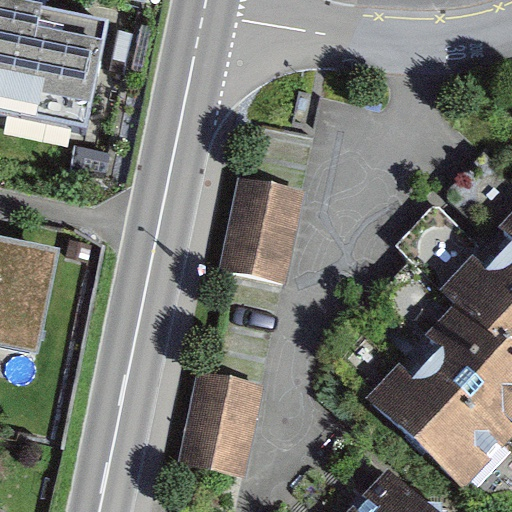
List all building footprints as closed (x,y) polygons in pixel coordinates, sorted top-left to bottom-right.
[(111,32),(0,9),(0,112),(91,130),(111,32)] [(304,200),(243,187),(224,274),(285,287),(304,200)] [(436,315),(354,401),(456,497),(511,437),(511,213),(425,305),(436,315)] [(0,353),(38,362),(59,261),(0,249),(0,353)] [(261,397),(198,385),(183,469),(245,480),(261,397)] [(416,511),(380,477),(354,505),(347,511),(416,511)]
